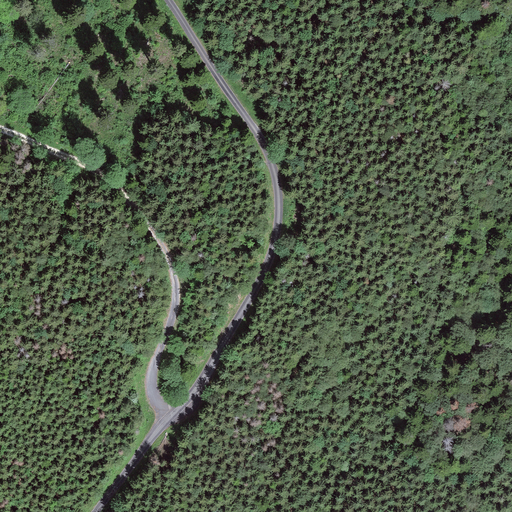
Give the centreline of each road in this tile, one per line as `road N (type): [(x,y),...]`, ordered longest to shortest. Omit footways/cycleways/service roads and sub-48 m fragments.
road 1 (unclassified): [(98,511),(203,381),(269,265),(279,229),(276,183),(257,135),(167,0)]
road 2 (track): [(170,417),(152,384),(175,308),(167,253),(110,181),(0,128)]
